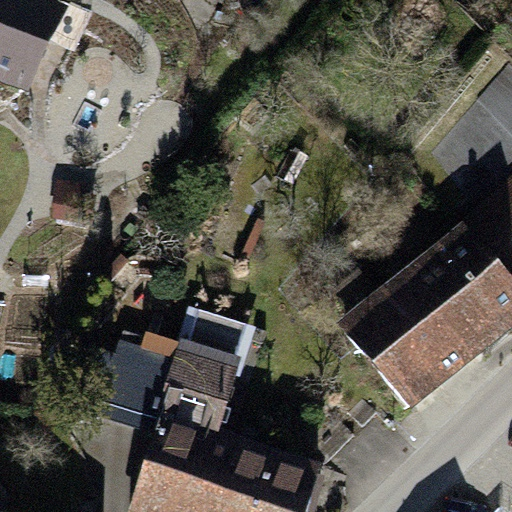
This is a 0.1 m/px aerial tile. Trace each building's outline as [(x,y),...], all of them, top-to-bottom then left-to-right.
[(63,16),(26,0),(0,0),(0,74),(30,88),(63,16)] [(511,197),(467,238),(511,286),(511,197)] [(511,286),(467,238),(350,335),(411,409),(511,326),(511,286)] [(148,470),(150,472),(261,511),(312,511),(323,479),(219,440),(239,379),(234,377),(247,339),(198,324),(185,362),(184,361),(178,376),(180,377),(162,433),(160,432),(148,470)] [(158,343),(126,333),(118,358),(150,368),(158,343)] [(261,511),(150,472),(136,511),(261,511)]
